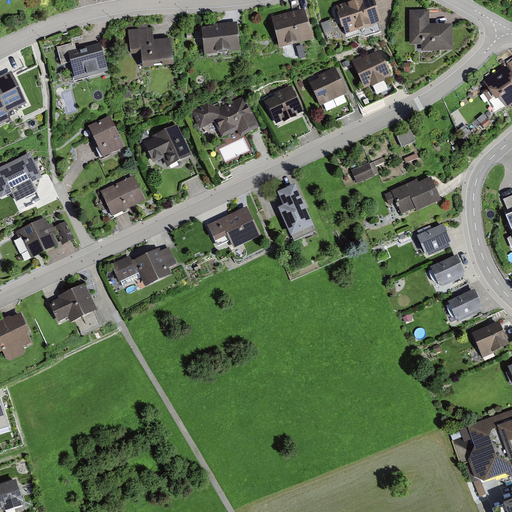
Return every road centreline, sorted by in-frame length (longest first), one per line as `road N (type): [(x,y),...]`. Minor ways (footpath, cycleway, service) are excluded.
road 1 (residential): [(501,31),(429,97),(89,260)]
road 2 (residential): [(0,47),(99,10),(229,0)]
road 3 (unclassified): [(511,299),(488,270),(473,204),(482,168),(511,139)]
